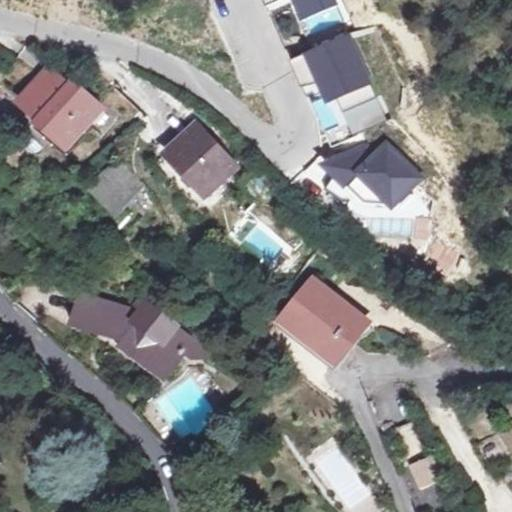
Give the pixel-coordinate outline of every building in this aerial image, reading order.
[(335,5),(332,0),(268,0),(269,0),(268,0),(293,0),(302,20),(335,5)] [(375,99),(349,37),(292,61),(302,85),(316,79),(326,103),(338,97),(344,112),(375,99)] [(0,59),(0,80),(11,69),(0,59)] [(60,149),(95,113),(67,85),(62,91),(43,72),(16,99),(35,118),(32,121),(60,149)] [(205,200),(243,167),(197,122),(160,158),(205,200)] [(420,178),(387,145),(325,163),(364,205),(392,206),(420,178)] [(101,171),(127,197),(137,187),(112,160),(101,171)] [(142,212),(127,197),(101,171),(86,187),(126,228),(142,212)] [(370,231),(407,233),(408,218),(371,216),(370,231)] [(330,368),(363,322),(305,280),(271,324),(330,368)] [(208,359),(215,348),(198,336),(193,342),(147,307),(142,315),(82,294),(73,322),(123,340),(170,375),(185,354),(195,360),(208,359)] [(153,405),(140,415),(142,417),(150,427),(171,453),(173,457),(187,446),(185,444),(153,405)] [(396,431),(409,456),(419,450),(406,425),(396,431)] [(428,457),(405,467),(416,491),(438,480),(428,457)]
